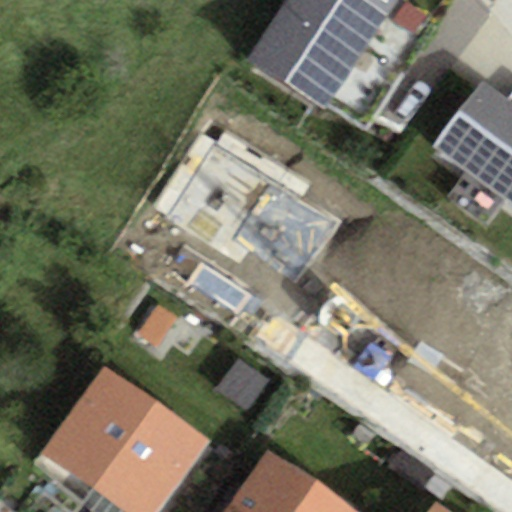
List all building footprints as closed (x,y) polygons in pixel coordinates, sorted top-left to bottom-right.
[(403,0),(294,0),(244,84),(324,132),(403,0)] [(511,93),(509,98),(486,81),(438,149),(511,201),(511,93)] [(157,511),(209,441),(102,365),(40,451),(124,511),(157,511)] [(356,511),(268,448),(224,508),(228,511),(356,511)] [(452,511),(437,500),(428,511),(452,511)]
